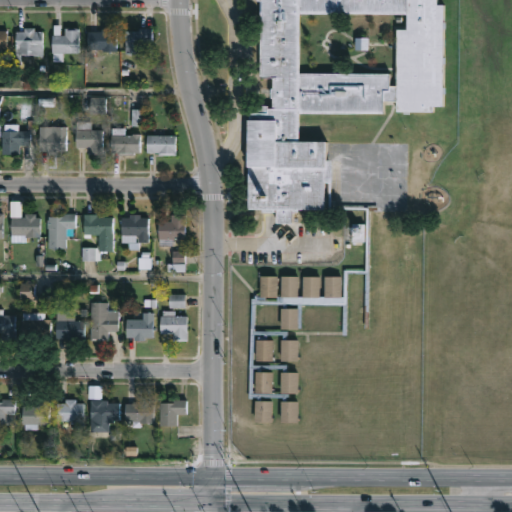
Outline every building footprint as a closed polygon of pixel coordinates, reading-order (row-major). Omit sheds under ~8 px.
[(435,0),(435,4),(442,4),(441,21),(443,21),(443,28),(441,28),(441,57),(443,57),(443,63),(441,63),(441,87),(443,87),(443,92),(441,92),(441,106),(431,106),(431,111),(408,111),(407,113),(401,113),(401,111),(394,111),(394,101),(381,101),(381,113),(296,112),(296,141),(325,141),(325,160),(329,160),(329,206),(367,207),(367,272),(346,272),(345,334),(341,334),(341,304),(300,304),(300,327),(295,328),(295,330),(287,330),(286,339),(295,339),(295,361),(277,361),(278,339),(279,339),(279,334),(266,334),(266,340),(271,340),(270,361),(253,361),(253,340),(256,340),(256,336),(261,336),(261,334),(252,334),(251,364),(285,365),(285,372),(295,373),(295,393),(285,393),(284,402),(295,402),(295,423),(278,422),(278,401),(280,401),(280,397),(258,397),(258,401),(270,401),(269,422),(251,422),(252,400),(254,400),(254,396),(249,396),(249,398),(248,398),(250,298),(252,298),(252,295),(258,295),(258,276),(275,276),(274,296),(278,296),(278,276),(296,276),(296,296),(300,296),(300,276),(317,276),(317,296),(323,296),(323,276),(340,276),(340,296),(342,296),(342,269),(364,269),(364,209),(325,209),(326,182),(322,182),(322,209),(296,209),(296,212),(290,212),(290,223),(274,223),(274,209),(272,209),(272,212),(260,212),(260,209),(245,209),(246,166),(243,166),(244,119),(246,119),(247,112),(254,112),(254,105),(266,105),(266,107),(270,107),(270,97),(268,97),(270,77),(257,77),(257,0),(435,0)] [(58,24),(59,34),(62,33),(62,27),(77,27),(76,52),(60,52),(61,61),(50,61),(51,52),(49,52),(52,24),(58,24)] [(32,27),(32,30),(41,30),(41,55),(15,55),(15,31),(22,31),(22,27),(32,27)] [(111,27),(111,30),(115,30),(115,51),(101,51),(101,48),(86,48),(86,30),(100,30),(100,27),(111,27)] [(151,28),(151,42),(142,42),(142,43),(149,44),(149,53),(124,53),(124,36),(122,36),(122,33),(124,33),(124,30),(138,30),(138,27),(151,28)] [(0,50),(8,50),(8,30),(0,30),(0,50)] [(31,134),(31,145),(19,145),(19,153),(2,154),(1,136),(0,136),(0,133),(1,131),(26,130),(26,119),(33,119),(33,134),(31,134)] [(90,121),(90,129),(101,129),(101,154),(88,154),(88,147),(75,147),(75,121),(90,121)] [(66,126),(66,150),(56,150),(56,154),(48,154),(48,150),(38,150),(38,126),(66,126)] [(123,127),(123,134),(139,134),(139,152),(133,152),(133,155),(110,155),(111,127),(123,127)] [(174,135),(174,154),(156,154),(157,151),(145,151),(145,134),(174,135)] [(34,213),(34,217),(38,217),(38,237),(25,237),(25,241),(10,241),(10,217),(23,217),(23,213),(34,213)] [(64,248),(46,248),(47,216),(60,216),(60,213),(75,213),(74,228),(71,228),(71,238),(64,238),(64,248)] [(95,213),(96,217),(111,217),(112,250),(98,251),(99,260),(81,261),(81,247),(97,247),(97,234),(89,234),(89,237),(83,237),(82,214),(95,213)] [(139,214),(139,217),(147,217),(147,242),(137,242),(137,235),(134,235),(134,242),(120,241),(120,217),(128,217),(128,214),(139,214)] [(168,245),(156,245),(157,221),(169,221),(169,214),(184,214),(184,239),(171,239),(170,246),(168,245)] [(364,319),(364,280),(349,280),(349,319),(364,319)] [(106,302),(106,310),(118,310),(118,331),(107,331),(106,340),(89,339),(89,323),(88,323),(88,318),(90,318),(89,302),(106,302)] [(0,308),(1,309),(1,315),(12,315),(11,340),(0,339),(0,308)] [(186,315),(185,341),(171,340),(171,333),(158,333),(159,315),(161,315),(161,310),(173,310),(173,315),(186,315)] [(69,311),(69,320),(82,320),(82,338),(54,338),(54,311),(69,311)] [(43,312),(43,319),(50,319),(50,336),(21,336),(21,312),(43,312)] [(152,337),(143,337),(143,340),(133,340),(133,336),(125,336),(125,319),(141,319),(141,312),(152,312),(152,337)] [(36,424),(35,429),(23,429),(23,424),(21,424),(21,406),(34,406),(34,398),(48,398),(47,424),(36,424)] [(82,402),(81,427),(72,427),(72,420),(55,419),(55,403),(63,403),(64,398),(74,399),(74,402),(82,402)] [(14,425),(0,425),(0,399),(13,399),(13,413),(14,413),(14,425)] [(87,420),(86,399),(106,399),(105,402),(118,403),(118,421),(87,420)] [(148,399),(148,403),(152,403),(152,423),(124,420),(124,403),(137,403),(137,399),(148,399)] [(174,425),(158,425),(158,403),(172,403),(172,399),(185,399),(185,414),(175,414),(175,425),(174,425)]
